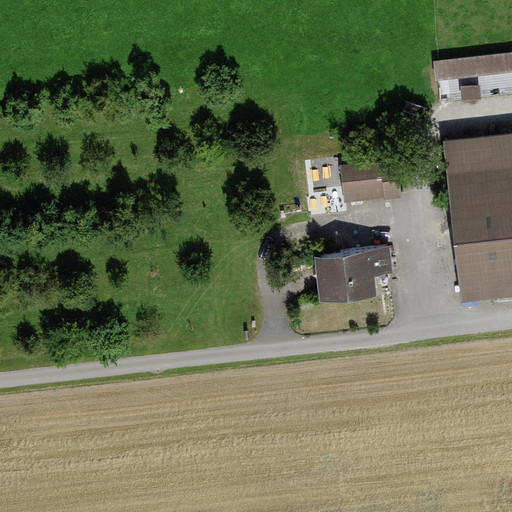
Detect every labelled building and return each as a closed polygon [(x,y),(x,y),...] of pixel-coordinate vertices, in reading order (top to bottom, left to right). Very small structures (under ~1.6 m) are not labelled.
[(440,64),(511,58),(511,39),(438,45),(440,64)] [(511,60),(449,66),(451,92),(484,89),(482,71),(511,68),(511,60)] [(511,132),(445,140),(463,300),(511,294),(511,132)] [(345,166),(349,202),(389,198),(386,162),(345,166)] [(379,249),(318,256),(324,300),(384,293),(379,249)]
